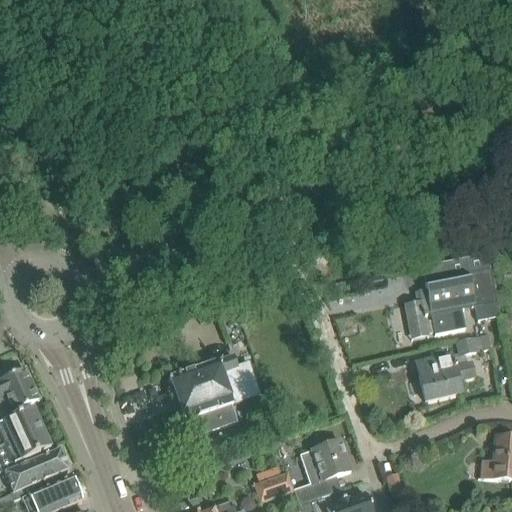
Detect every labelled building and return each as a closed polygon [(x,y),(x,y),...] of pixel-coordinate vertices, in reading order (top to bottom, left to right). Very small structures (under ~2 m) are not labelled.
[(21,155),(11,160),(18,172),(29,196),(35,194),(23,169),(27,167),(21,155)] [(420,305),(404,308),(410,334),(427,331),(424,315),(430,314),(431,318),(435,338),(464,331),(460,312),(474,309),(477,325),(485,323),(499,320),(488,263),(486,257),(443,266),(446,281),(424,286),(426,293),(418,294),(420,305)] [(459,356),(422,365),(424,375),(418,376),(425,405),(460,396),(457,384),(474,380),(471,366),(467,367),(465,359),(483,355),(479,340),(457,346),(459,356)] [(233,359),(169,381),(184,425),(195,421),(201,438),(237,425),(231,408),(260,398),(248,365),(237,369),(233,359)] [(0,398),(2,398),(11,416),(39,403),(25,372),(0,382),(0,398)] [(31,459),(50,451),(32,411),(0,425),(0,433),(6,446),(0,448),(0,476),(15,469),(14,468),(31,459)] [(511,440),(496,439),(493,465),(483,464),(481,482),(511,485),(511,440)] [(326,483),(351,475),(340,444),(299,459),(310,488),(293,494),(292,494),(292,495),(297,508),(297,509),(299,508),(331,497),(326,483)] [(35,496),(31,489),(69,473),(60,452),(24,467),(5,477),(12,496),(0,501),(0,510),(28,499),(35,496)] [(293,494),(287,477),(253,489),(259,507),(292,495),(292,494),(293,494)] [(397,477),(385,481),(393,502),(404,498),(397,477)] [(28,499),(21,502),(22,504),(23,504),(27,511),(64,511),(82,504),(72,480),(35,496),(28,499)] [(326,511),(324,503),(311,507),(312,511),(369,511),(365,497),(351,502),(350,501),(334,506),(335,508),(326,511)]
